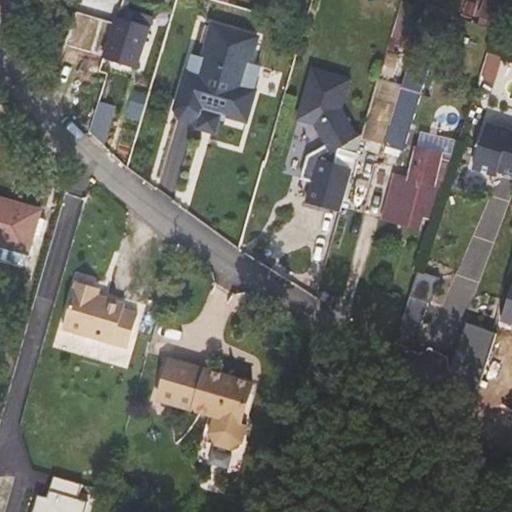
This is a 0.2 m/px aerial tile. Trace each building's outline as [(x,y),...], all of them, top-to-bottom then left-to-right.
[(122,6),(118,19),(141,27),(146,14),(122,6)] [(250,54),(259,27),(214,14),(204,49),(192,46),(177,99),(182,108),(193,111),(203,106),(200,117),(215,121),(220,106),(226,108),(228,104),(247,110),(256,79),(251,77),(255,63),(248,61),(250,54)] [(150,29),(141,27),(118,19),(114,17),(102,56),(137,68),(150,29)] [(262,58),(250,54),(248,61),(255,63),(251,77),(256,79),(262,58)] [(501,78),(500,54),(485,55),(486,78),(501,78)] [(342,204),(364,129),(358,127),(343,102),(351,73),(314,62),(299,112),(316,117),(330,141),(310,148),(304,170),(315,173),(308,195),(342,204)] [(424,80),(407,74),(402,88),(421,93),(424,80)] [(140,105),(145,90),(123,81),(117,97),(140,105)] [(403,152),(421,93),(402,88),(384,146),(403,152)] [(511,138),(485,131),(472,173),(495,181),(497,176),(502,178),(511,180),(511,138)] [(441,158),(419,152),(411,180),(398,177),(385,219),(418,228),(422,215),(430,217),(439,188),(432,186),(441,158)] [(511,186),(511,184),(511,180),(502,178),(501,182),(511,186)] [(0,244),(28,252),(40,211),(0,199),(0,244)] [(404,318),(424,325),(439,276),(420,270),(404,318)] [(63,328),(128,347),(138,314),(124,309),(125,303),(99,296),(101,289),(77,282),(63,328)] [(511,290),(503,323),(511,325),(511,290)] [(450,376),(479,394),(495,341),(464,332),(450,376)] [(243,420),(254,383),(170,359),(158,400),(215,416),(210,431),(204,435),(198,455),(210,465),(226,470),(241,467),(248,441),(243,440),(248,422),(243,420)] [(89,511),(95,497),(82,493),(84,486),(54,477),(48,498),(38,496),(33,511),(89,511)] [(140,511),(147,492),(124,486),(115,511),(140,511)]
